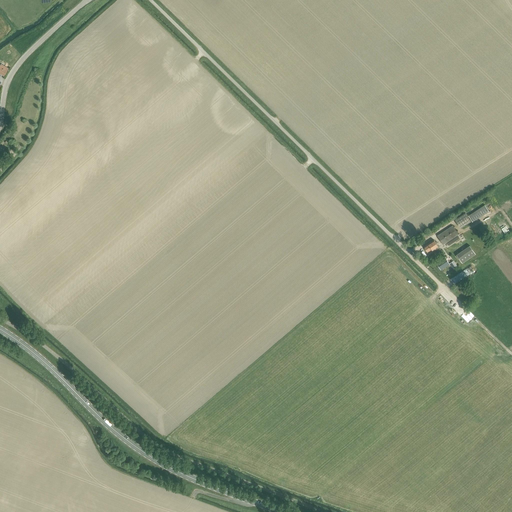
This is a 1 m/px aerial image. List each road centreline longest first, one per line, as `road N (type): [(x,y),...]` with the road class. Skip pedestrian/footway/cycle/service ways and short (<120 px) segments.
road 1 (unclassified): [(443,287),(150,0)]
road 2 (secondary): [(280,511),(147,455),(0,329)]
road 3 (tertiary): [(0,119),(12,72),(86,0)]
